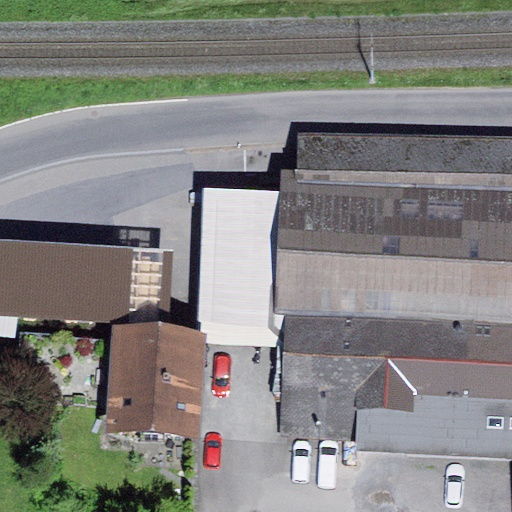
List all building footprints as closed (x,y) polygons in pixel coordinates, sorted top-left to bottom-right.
[(511,148),(299,142),(299,186),(284,185),(284,208),(278,322),(288,323),(287,339),(283,442),(364,446),(366,421),(410,425),(407,458),(511,460),(511,148)] [(278,322),(284,208),(205,204),(198,334),(287,339),(288,323),(278,322)] [(53,255),(9,253),(7,320),(51,321),(53,255)] [(18,323),(0,320),(0,349),(15,352),(18,323)] [(206,355),(116,347),(107,446),(197,453),(206,355)]
